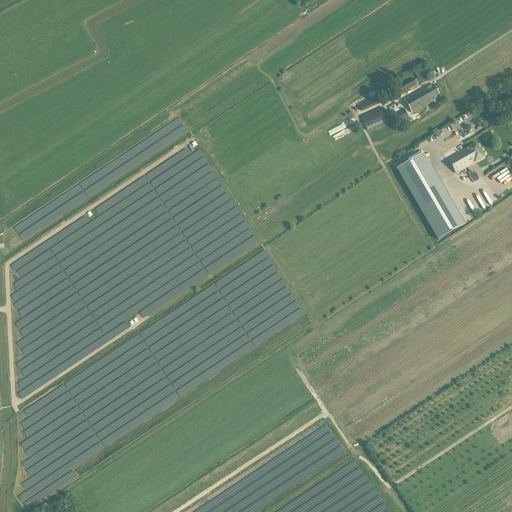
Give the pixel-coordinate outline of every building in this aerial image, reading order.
[(417,79),(414,81),(412,79),(395,89),(399,96),(416,86),(416,85),(420,84),(417,79)] [(412,113),(441,97),(433,84),(405,100),(412,113)] [(359,105),(362,112),(380,104),(377,97),(359,105)] [(389,107),(393,113),(399,110),(396,103),(389,107)] [(382,107),(360,117),(367,131),(389,121),(382,107)] [(410,119),(404,108),(393,114),(399,125),(410,119)] [(466,149),(459,153),(464,161),(480,152),(476,143),(466,149)] [(464,161),(467,167),(474,163),(484,158),(480,152),(464,161)] [(456,173),(467,167),(464,161),(459,153),(448,160),(456,173)] [(465,225),(423,154),(397,169),(438,240),(465,225)] [(476,172),(473,173),(472,170),(468,172),(473,182),(480,178),(476,172)]
